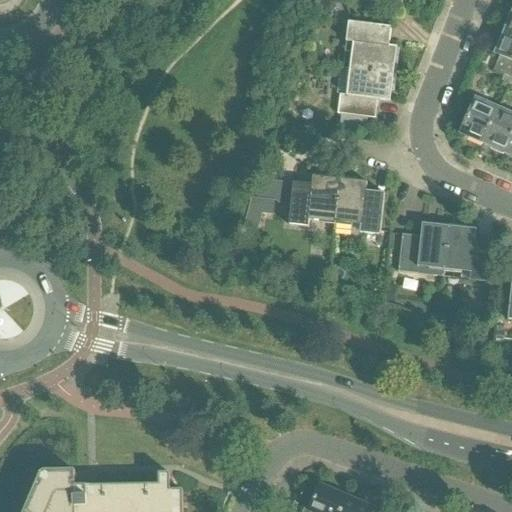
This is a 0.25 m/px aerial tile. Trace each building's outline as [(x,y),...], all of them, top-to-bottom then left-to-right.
[(349,23),(347,43),(353,43),(350,70),(392,75),(396,47),(384,46),(386,28),(349,23)] [(496,55),(501,57),(511,62),(511,34),(505,32),(496,55)] [(511,62),(501,57),(495,71),(511,78),(511,62)] [(340,94),(337,114),(341,115),(339,130),(366,133),(368,118),(375,119),(377,100),(389,102),(392,75),(350,70),(347,95),(340,94)] [(477,99),(461,135),(484,145),(499,109),(477,99)] [(511,114),(499,109),(484,145),(506,154),(511,139),(511,114)] [(309,221),(335,223),(340,180),(313,177),(312,185),(293,183),(289,225),(308,227),(309,221)] [(380,236),(385,194),(366,192),(367,183),(340,180),(335,223),(361,226),(360,234),(380,236)] [(423,238),(405,236),(401,274),(419,276),(420,269),(446,272),(450,229),(424,226),(423,238)] [(446,272),(472,274),(471,282),(491,284),(494,246),(476,244),(477,231),(450,229),(446,272)] [(159,486),(75,488),(75,472),(46,473),(45,473),(44,473),(42,474),(41,476),(25,511),(183,511),(182,491),(170,492),(170,475),(159,475),(159,486)] [(306,507),(303,511),(343,511),(350,498),(323,486),(313,510),(306,507)] [(343,511),(375,511),(377,509),(350,498),(343,511)]
